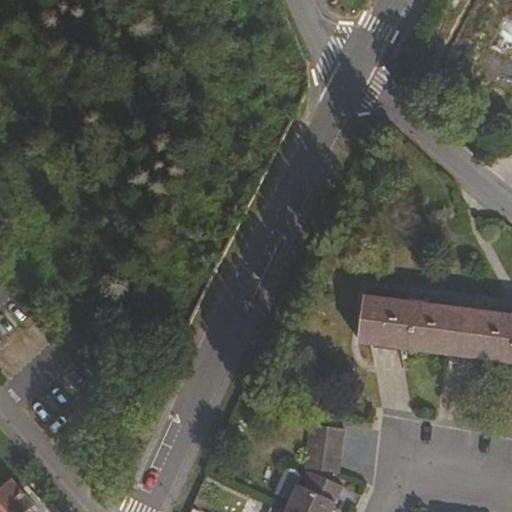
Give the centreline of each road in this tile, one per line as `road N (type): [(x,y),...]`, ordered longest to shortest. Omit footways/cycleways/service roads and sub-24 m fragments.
road 1 (unclassified): [(354,76),(147,511)]
road 2 (residential): [(511,207),(354,76)]
road 3 (residential): [(94,511),(0,398)]
